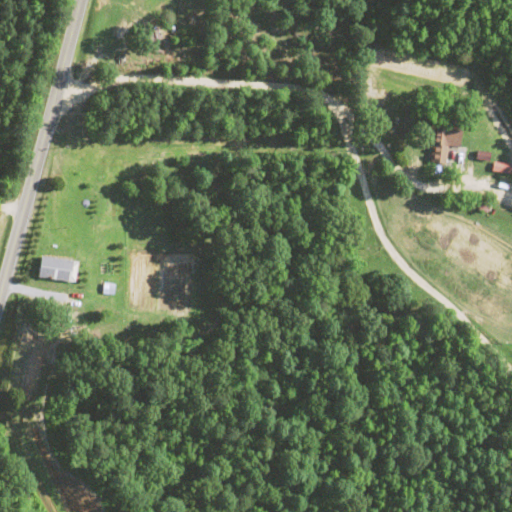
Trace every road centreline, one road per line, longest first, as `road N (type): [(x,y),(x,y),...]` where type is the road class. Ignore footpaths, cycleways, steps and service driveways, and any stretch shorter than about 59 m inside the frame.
road 1 (residential): [(0,505),(12,383),(111,0)]
road 2 (residential): [(429,193),(391,149),(323,106),(128,86),(87,94)]
